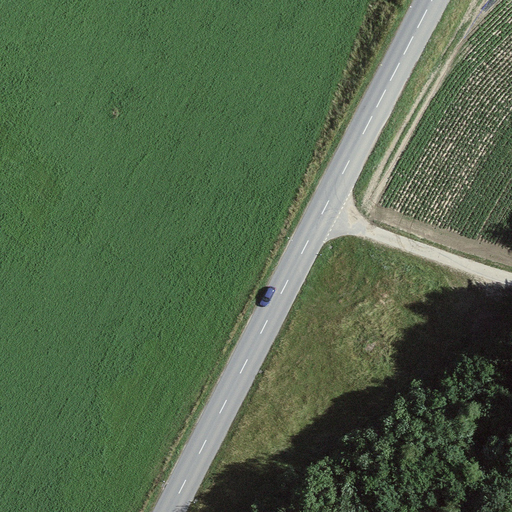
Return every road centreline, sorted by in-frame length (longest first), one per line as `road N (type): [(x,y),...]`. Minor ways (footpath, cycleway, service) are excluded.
road 1 (tertiary): [(169,511),(431,0)]
road 2 (track): [(322,212),(511,279)]
